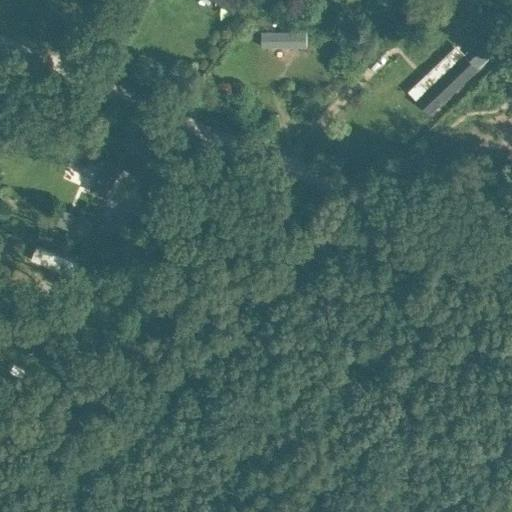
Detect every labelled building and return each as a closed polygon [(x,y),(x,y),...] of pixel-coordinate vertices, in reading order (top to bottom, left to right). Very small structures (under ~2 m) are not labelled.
[(215,0),(234,13),(242,0),(215,0)] [(268,41),(308,46),(310,33),(270,27),(268,41)] [(477,66),(494,49),(484,38),(466,54),(477,66)] [(466,54),(418,100),(428,111),(477,66),(466,54)] [(92,190),(108,197),(124,158),(91,144),(83,164),(100,171),(92,190)] [(54,223),(68,229),(74,214),(60,208),(54,223)] [(0,330),(18,335),(22,315),(0,310),(0,330)]
